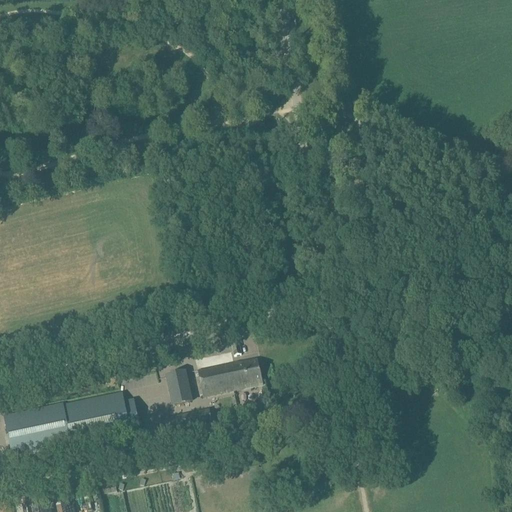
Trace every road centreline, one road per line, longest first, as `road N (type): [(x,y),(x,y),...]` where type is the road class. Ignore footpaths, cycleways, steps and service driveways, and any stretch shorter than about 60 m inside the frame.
road 1 (unclassified): [(0,383),(511,261)]
road 2 (track): [(363,511),(330,306)]
